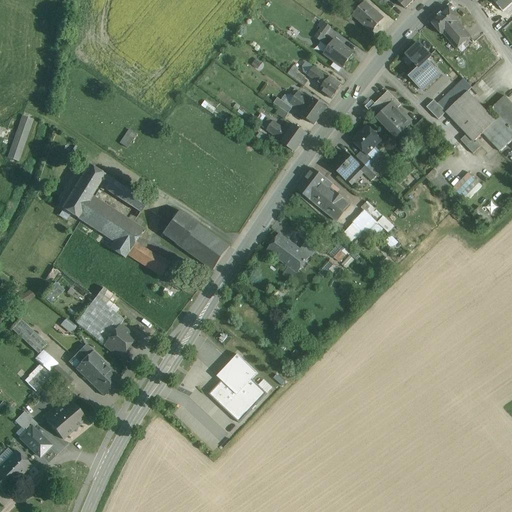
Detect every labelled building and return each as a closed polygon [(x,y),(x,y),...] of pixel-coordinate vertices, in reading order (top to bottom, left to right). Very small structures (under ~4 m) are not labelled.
[(396,0),(405,9),(414,0),(396,0)] [(511,0),(492,0),(503,12),(511,3),(511,0)] [(365,2),(352,16),(369,30),(373,25),(377,27),(384,19),(365,2)] [(511,3),(503,12),(505,14),(511,8),(511,9),(511,3)] [(448,7),(441,13),(438,16),(431,22),(442,35),(443,34),(458,21),(459,20),(451,11),(448,7)] [(321,29),(315,38),(323,43),(327,39),(324,37),(331,27),(322,21),(318,27),(321,29)] [(458,21),(443,34),(456,49),(471,37),(458,21)] [(353,53),(335,40),(324,54),(343,68),(353,53)] [(432,57),(418,44),(406,55),(419,68),(419,69),(428,61),(432,57)] [(423,91),(440,75),(428,61),(419,69),(419,68),(410,77),(423,91)] [(308,82),(296,73),(299,69),(294,65),(288,74),(304,86),(308,82)] [(329,78),(314,67),(308,76),(323,86),(329,78)] [(342,86),(330,76),(329,78),(323,86),(319,91),(332,100),(342,86)] [(464,79),(438,104),(446,113),(468,92),(472,88),(464,79)] [(312,101),(299,92),(295,97),(290,104),(303,113),(301,116),(314,125),(319,118),(319,119),(322,115),(327,108),(313,99),(312,101)] [(388,92),(375,104),(372,101),(365,107),(369,111),(396,139),(411,124),(397,110),(401,105),(388,92)] [(468,92),(446,113),(466,135),(461,140),(473,154),(481,146),(476,140),(483,134),(496,121),(468,92)] [(511,103),(505,96),(492,109),(500,117),(511,128),(511,103)] [(284,102),(278,98),(274,104),(280,108),(284,102)] [(438,104),(434,101),(427,108),(439,120),(446,113),(438,104)] [(292,108),(284,102),(280,108),(288,114),(292,108)] [(288,114),(280,108),(276,114),(284,120),(288,114)] [(23,116),(8,158),(17,161),(32,119),(23,116)] [(496,121),(483,134),(499,152),(511,139),(511,128),(500,117),(496,121)] [(424,119),(414,128),(422,136),(432,127),(424,119)] [(282,128),(273,122),(267,131),(283,142),(293,127),(287,122),(282,128)] [(283,142),(282,143),(295,152),(300,146),(303,142),(302,142),(307,135),(294,126),(293,127),(283,142)] [(367,127),(353,141),(362,150),(366,154),(367,154),(380,140),(367,127)] [(132,140),(125,135),(120,143),(127,148),(132,140)] [(87,153),(76,146),(70,154),(82,161),(87,153)] [(366,154),(362,150),(356,157),(366,166),(372,160),(367,154),(366,154)] [(359,166),(343,151),(331,165),(352,185),(363,174),(361,171),(357,168),(359,166)] [(89,166),(62,209),(77,219),(91,196),(98,185),(99,184),(104,175),(89,166)] [(376,177),(366,166),(361,171),(363,174),(371,181),(376,177)] [(332,184),(313,169),(297,190),(310,200),(336,221),(350,205),(328,188),(332,184)] [(442,192),(449,185),(437,172),(429,180),(442,192)] [(452,191),(462,202),(479,185),(469,174),(452,191)] [(147,203),(104,175),(99,184),(98,185),(101,186),(99,189),(103,191),(105,189),(140,212),(147,203)] [(144,229),(91,196),(78,218),(114,242),(110,249),(125,258),(127,255),(135,243),(144,229)] [(375,209),(367,202),(361,208),(369,215),(375,209)] [(230,247),(179,211),(162,234),(213,270),(230,247)] [(383,215),(377,221),(388,232),(394,225),(383,215)] [(297,248),(279,234),(267,251),(285,264),(297,248)] [(390,247),(397,244),(393,235),(386,239),(390,247)] [(324,247),(311,237),(307,242),(316,249),(321,253),(324,247)] [(316,249),(307,242),(301,250),(310,257),(316,249)] [(351,249),(343,242),(331,255),(339,262),(351,249)] [(157,258),(135,243),(127,255),(150,270),(157,258)] [(297,248),(285,264),(289,267),(297,274),(310,257),(301,250),(297,248)] [(157,258),(150,270),(161,277),(170,262),(159,255),(157,258)] [(346,269),(354,260),(350,256),(342,265),(346,269)] [(335,264),(331,261),(318,275),(323,279),(335,264)] [(335,264),(330,270),(340,279),(345,273),(335,264)] [(297,274),(289,267),(283,275),(292,281),(297,274)] [(55,282),(42,297),(51,305),(64,290),(55,282)] [(103,288),(76,323),(104,345),(120,325),(124,320),(115,313),(118,309),(108,302),(113,295),(103,288)] [(25,302),(34,295),(29,289),(20,296),(25,302)] [(47,344),(21,320),(12,330),(38,354),(47,344)] [(120,325),(104,345),(120,358),(136,337),(120,325)] [(121,379),(93,351),(92,351),(86,345),(74,358),(80,364),(75,369),(104,396),(121,379)] [(258,373),(238,355),(217,377),(222,381),(224,383),(222,386),(220,384),(209,395),(240,423),(268,394),(252,379),(258,373)] [(73,381),(56,366),(51,372),(68,387),(73,381)] [(42,371),(28,384),(35,392),(49,378),(42,371)] [(71,401),(67,397),(59,403),(64,408),(71,401)] [(64,408),(47,422),(63,440),(86,419),(71,401),(64,408)] [(24,412),(19,417),(31,428),(31,427),(33,429),(37,424),(24,412)] [(20,439),(39,457),(50,446),(33,429),(31,427),(31,428),(19,417),(15,422),(21,428),(23,430),(24,428),(28,431),(20,439)] [(16,434),(20,439),(28,431),(24,428),(23,430),(21,428),(16,434)] [(16,451),(0,467),(0,489),(4,494),(31,466),(16,451)]
